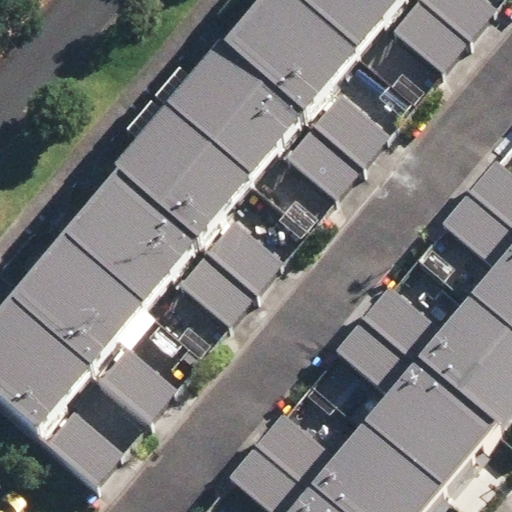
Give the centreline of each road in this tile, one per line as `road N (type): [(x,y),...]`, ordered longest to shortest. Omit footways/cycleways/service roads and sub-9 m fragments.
road 1 (residential): [(511,110),(177,511)]
road 2 (tertiary): [(91,0),(0,108)]
